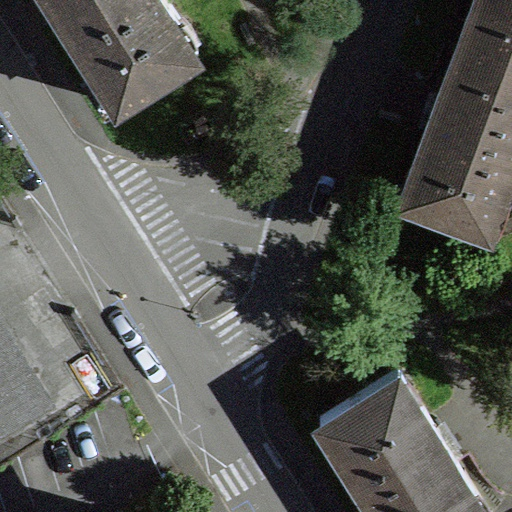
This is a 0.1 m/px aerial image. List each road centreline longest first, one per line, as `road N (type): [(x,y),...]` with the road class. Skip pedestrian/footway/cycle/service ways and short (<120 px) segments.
road 1 (residential): [(208,378),(282,320),(377,0)]
road 2 (residential): [(0,58),(208,378)]
road 3 (residential): [(208,378),(294,511)]
